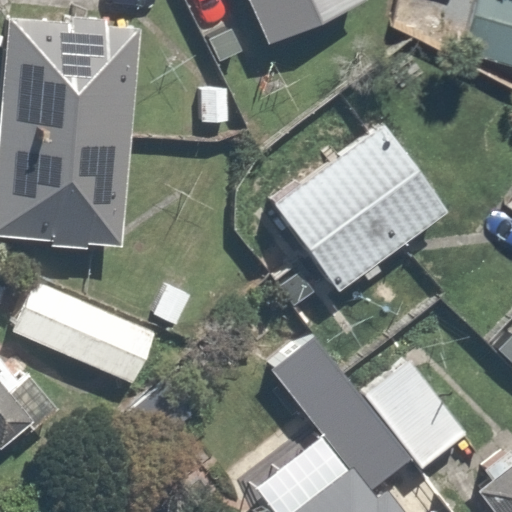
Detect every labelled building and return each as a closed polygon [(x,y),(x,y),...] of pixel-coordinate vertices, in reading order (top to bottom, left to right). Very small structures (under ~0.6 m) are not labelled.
[(0,0),(0,236),(105,245),(125,5),(53,0),(0,0)] [(337,0),(246,0),(259,31),(337,0)] [(511,0),(469,0),(459,40),(511,53),(511,0)] [(437,199),(375,113),(261,196),(323,282),(437,199)] [(154,325),(18,266),(0,307),(0,331),(128,387),(154,325)] [(219,487),(238,511),(411,511),(369,456),(392,439),(354,388),(309,329),(269,360),(311,417),(219,487)] [(404,350),(354,388),(392,439),(409,462),(460,424),(404,350)] [(0,429),(38,392),(0,352),(0,429)] [(511,511),(511,450),(471,483),(494,511),(511,511)]
